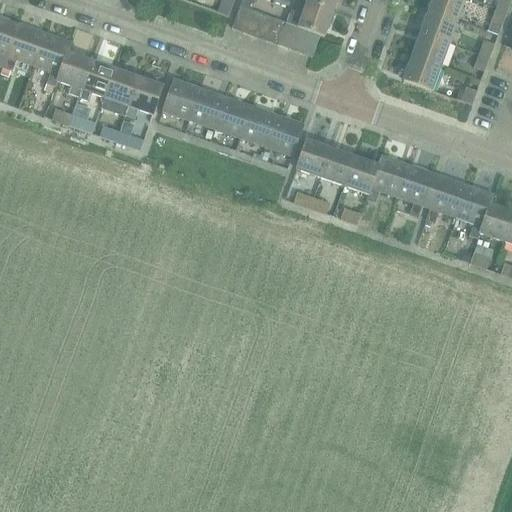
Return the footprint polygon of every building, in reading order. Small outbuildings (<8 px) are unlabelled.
[(233,0),(221,0),(216,13),(227,17),(233,0)] [(296,0),(306,3),(333,13),(337,0),(296,0)] [(464,0),(432,0),(428,11),(457,22),(464,0)] [(495,0),(493,7),(505,12),(509,0),(495,0)] [(285,24),(297,28),(308,32),(319,36),(324,38),(324,36),(333,13),(306,3),(302,16),(290,12),(285,24)] [(231,30),(243,34),(251,12),(239,7),(231,30)] [(505,12),(493,7),(488,20),(500,25),(505,12)] [(428,11),(420,34),(448,45),(457,22),(428,11)] [(263,16),(251,12),(243,34),(254,38),(263,16)] [(274,20),(263,16),(254,38),(266,42),(274,20)] [(19,26),(0,19),(0,68),(3,70),(19,26)] [(285,24),(274,20),(266,42),(277,47),(285,24)] [(277,47),(288,51),(297,28),(285,24),(277,47)] [(44,35),(19,26),(3,70),(11,73),(16,61),(33,67),(44,35)] [(297,28),(288,51),(300,55),(308,32),(297,28)] [(319,36),(308,32),(300,55),(309,58),(311,59),(318,39),(319,37),(319,36)] [(448,45),(420,34),(411,58),(440,68),(448,45)] [(70,45),(44,35),(33,67),(50,73),(46,85),(54,88),(56,83),(67,54),(70,45)] [(479,40),(474,53),(487,58),(492,45),(479,40)] [(487,58),(474,53),(469,66),(482,71),(487,58)] [(90,62),(67,54),(56,83),(80,91),(90,62)] [(431,92),(440,68),(411,58),(402,82),(431,92)] [(80,91),(78,99),(88,103),(90,95),(104,100),(114,71),(90,62),(80,91)] [(124,118),(138,79),(114,71),(104,100),(101,109),(124,117),(124,118)] [(162,88),(138,79),(124,118),(134,121),(137,112),(152,117),(162,88)] [(199,90),(173,81),(162,113),(188,122),(199,90)] [(469,104),(474,91),(464,87),(458,100),(469,104)] [(214,131),(225,99),(199,90),(188,122),(214,131)] [(239,140),(251,108),(225,99),(214,131),(239,140)] [(343,121),(347,108),(328,103),(325,116),(343,121)] [(265,149),(276,117),(251,108),(239,140),(265,149)] [(67,127),(71,116),(55,111),(51,121),(67,127)] [(67,127),(84,133),(87,122),(71,116),(67,127)] [(302,126),(276,117),(265,149),(291,158),(302,126)] [(115,144),(119,133),(102,127),(99,138),(115,144)] [(119,133),(115,144),(139,152),(143,142),(119,133)] [(330,150),(305,142),(295,171),(320,179),(330,150)] [(330,150),(320,179),(343,188),(353,159),(330,150)] [(377,167),(367,196),(366,201),(374,204),(378,192),(395,199),(406,167),(380,157),(377,167)] [(353,159),(343,188),(367,196),(377,167),(353,159)] [(406,167),(395,199),(413,205),(409,217),(417,219),(421,208),(422,208),(433,176),(406,167)] [(466,187),(440,178),(429,210),(425,222),(434,225),(438,213),(455,219),(466,187)] [(489,206),(493,197),(466,187),(455,219),(473,225),(468,237),(477,240),(479,235),(489,206)] [(299,193),(294,205),(310,210),(314,198),(299,193)] [(330,204),(314,198),(310,210),(326,216),(330,204)] [(503,243),(511,216),(511,213),(491,207),(489,206),(479,235),(503,243)] [(345,209),(341,219),(357,226),(361,215),(345,209)] [(511,246),(511,216),(503,243),(511,246)] [(475,253),(470,264),(486,270),(491,259),(475,253)] [(511,278),(511,266),(505,264),(502,274),(511,278)]
